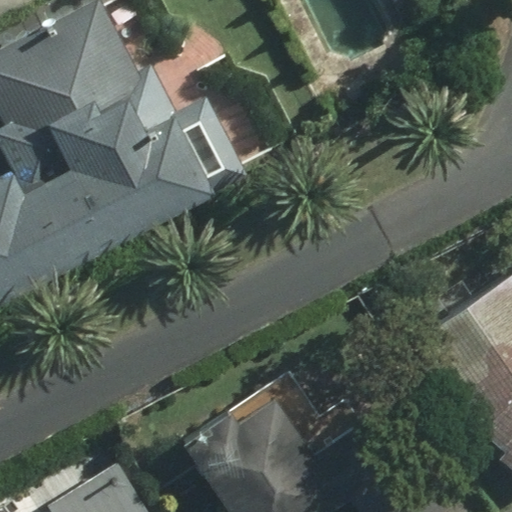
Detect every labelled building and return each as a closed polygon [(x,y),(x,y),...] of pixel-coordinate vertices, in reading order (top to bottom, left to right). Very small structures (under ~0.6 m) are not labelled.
[(129,0),(96,0),(0,48),(0,100),(28,157),(0,170),(0,296),(254,169),(212,86),(180,101),(129,0)] [(408,0),(412,8),(428,0),(408,0)] [(511,266),(420,331),(486,417),(511,437),(511,266)] [(322,511),(402,457),(369,409),(323,441),(273,369),(186,430),(243,511),(322,511)] [(159,511),(117,451),(50,498),(59,511),(159,511)]
